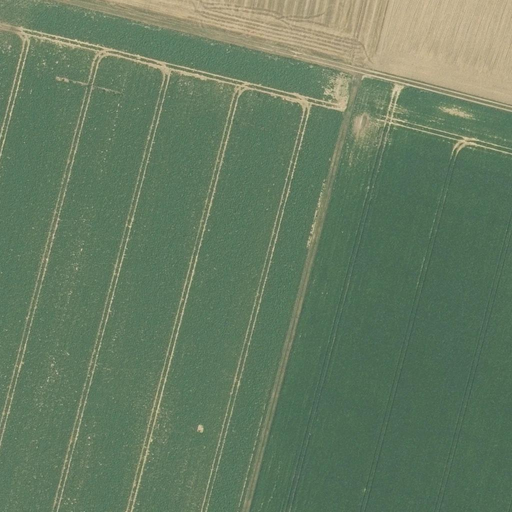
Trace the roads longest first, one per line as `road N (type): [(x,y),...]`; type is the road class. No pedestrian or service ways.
road 1 (track): [(511,115),(368,78),(255,511)]
road 2 (track): [(50,0),(368,78)]
